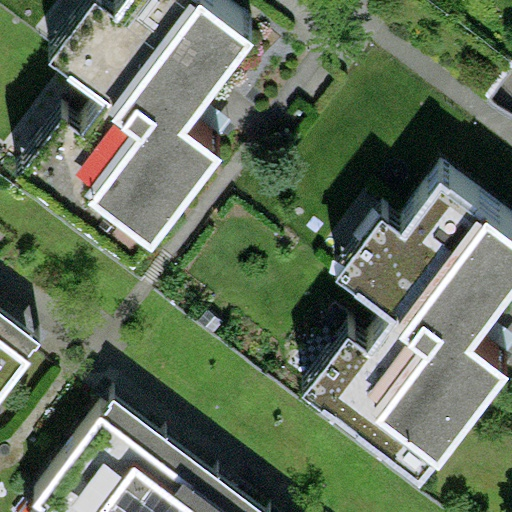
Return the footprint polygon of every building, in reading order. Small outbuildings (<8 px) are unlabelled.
[(195,86),(248,17),(225,0),(69,0),(36,43),(87,82),(68,105),(54,94),(7,154),(128,248),(221,130),(183,101),(195,86)] [(511,260),(511,213),(443,165),(410,209),(387,192),(332,265),(386,305),(370,327),(352,314),(308,373),(421,457),(505,344),(470,319),(479,306),(511,260)] [(0,378),(44,319),(0,285),(0,378)] [(254,511),(269,492),(115,375),(43,474),(50,478),(31,504),(41,511),(254,511)] [(254,511),(295,511),(269,492),(254,511)]
